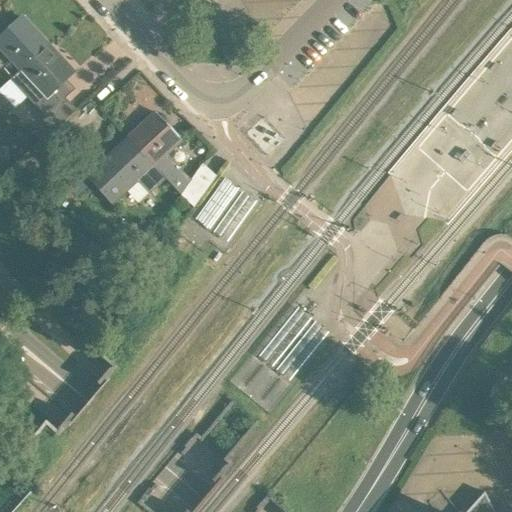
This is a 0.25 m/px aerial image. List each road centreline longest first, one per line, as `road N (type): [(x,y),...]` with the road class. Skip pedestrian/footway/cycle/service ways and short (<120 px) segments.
road 1 (secondary): [(511,279),(453,355),(356,511)]
road 2 (secondary): [(216,511),(0,334)]
road 3 (residential): [(229,97),(201,97),(186,87),(105,0)]
road 4 (residential): [(229,97),(332,0)]
